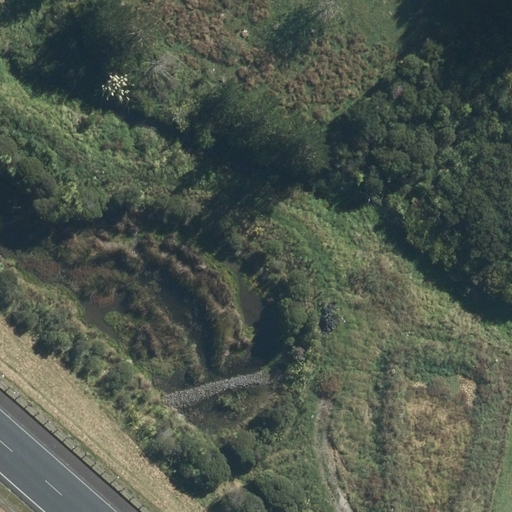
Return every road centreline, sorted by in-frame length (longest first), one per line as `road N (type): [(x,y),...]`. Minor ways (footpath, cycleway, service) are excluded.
road 1 (track): [(343,511),(327,490),(320,446),(325,370)]
road 2 (motorway): [(0,430),(93,511)]
